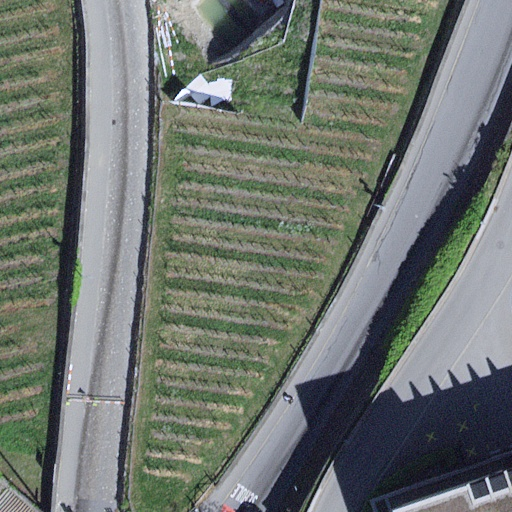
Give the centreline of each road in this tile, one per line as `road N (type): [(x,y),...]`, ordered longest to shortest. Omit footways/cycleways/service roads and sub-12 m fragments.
road 1 (secondary): [(238,511),(435,173),(502,0)]
road 2 (residential): [(116,0),(121,118),(94,511)]
